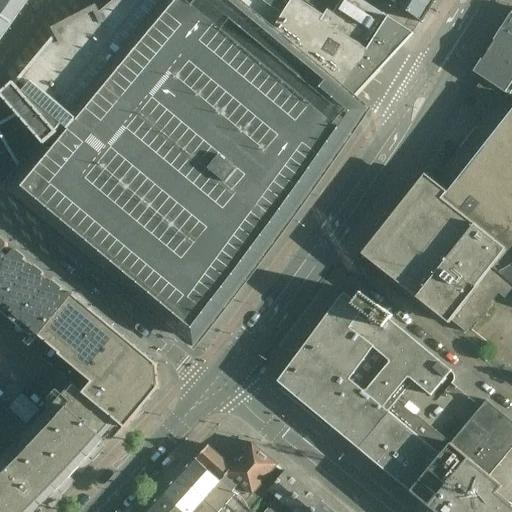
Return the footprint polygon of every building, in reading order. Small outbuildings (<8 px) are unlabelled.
[(0,0),(0,42),(19,15),(22,10),(29,0),(0,0)] [(414,34),(407,30),(361,0),(341,0),(334,13),(328,9),(323,17),(315,12),(298,0),(293,0),(274,31),(235,0),(120,0),(117,3),(116,1),(98,15),(95,10),(56,30),(61,38),(54,45),(19,87),(16,84),(2,95),(16,113),(17,115),(0,124),(0,134),(8,149),(20,169),(3,189),(55,233),(56,232),(66,240),(66,241),(68,243),(69,242),(79,251),(78,252),(80,254),(81,253),(91,261),(91,262),(93,264),(94,263),(104,271),(103,272),(105,274),(106,273),(116,282),(115,283),(118,285),(119,284),(129,292),(128,293),(130,295),(131,294),(141,302),(140,303),(143,305),(144,304),(154,313),(153,314),(155,316),(156,315),(166,323),(165,324),(168,326),(168,325),(178,334),(178,335),(195,349),(206,335),(205,334),(213,324),(214,324),(216,322),(215,321),(223,311),(224,311),(226,309),(225,308),(233,298),(234,298),(236,296),(235,296),(243,285),(244,286),(246,283),(245,283),(253,272),(254,273),(255,270),(263,259),(263,260),(265,257),(264,257),(272,246),(273,247),(275,244),(274,244),(282,233),(283,234),(284,231),(292,220),(294,218),(293,218),(301,207),(302,207),(304,205),(303,204),(311,192),(312,193),(314,190),(313,190),(321,179),(321,180),(323,177),(330,166),(331,166),(333,164),(332,163),(339,153),(340,153),(342,151),(341,150),(349,139),(349,140),(351,137),(350,136),(357,125),(359,126),(360,124),(359,123),(366,112),(368,113),(369,110),(367,108),(352,97),(333,123),(324,116),(312,108),(332,80),(334,78),(336,75),(338,73),(341,72),(344,70),(346,69),(349,68),(352,67),(355,67),(358,66),(361,66),(364,66),(367,67),(370,68),(373,69),(414,34)] [(235,0),(274,31),(293,0),(235,0)] [(322,0),(298,0),(315,12),(322,0)] [(431,0),(391,0),(393,1),(392,3),(393,3),(394,2),(421,22),(420,23),(421,23),(421,24),(435,3),(431,0)] [(511,13),(502,30),(511,36),(511,13)] [(511,36),(502,30),(488,52),(511,66),(511,36)] [(511,66),(488,52),(475,73),(484,79),(508,93),(511,86),(511,66)] [(424,179),(424,180),(422,183),(508,251),(511,245),(511,95),(508,93),(484,79),(469,99),(511,132),(500,145),(483,131),(448,172),(459,181),(446,196),(427,179),(426,178),(425,178),(424,179)] [(449,324),(452,321),(493,269),(508,251),(422,183),(393,220),(390,217),(380,229),(384,232),(367,253),(366,253),(365,254),(366,255),(367,255),(428,303),(426,305),(449,324)] [(0,303),(21,320),(18,324),(30,335),(34,331),(55,349),(44,361),(72,384),(119,423),(124,427),(126,429),(160,388),(158,386),(156,366),(158,364),(78,298),(79,298),(73,293),(73,294),(53,296),(52,283),(8,247),(8,243),(0,236),(0,303)] [(511,245),(508,251),(493,269),(503,277),(511,284),(511,245)] [(503,277),(493,269),(452,321),(465,332),(476,320),(501,288),(497,285),(503,277)] [(344,293),(278,382),(282,385),(279,390),(330,432),(334,427),(435,511),(511,511),(511,507),(511,508),(496,495),(495,493),(501,486),(489,477),(511,449),(511,421),(487,401),(452,442),(418,414),(416,416),(398,400),(415,380),(433,395),(452,371),(390,319),(393,316),(360,293),(354,301),(344,293)] [(0,511),(44,511),(61,495),(69,486),(100,454),(105,448),(124,427),(119,423),(72,384),(49,410),(42,418),(13,449),(0,461),(0,511)] [(196,459),(251,511),(252,511),(269,492),(269,491),(286,471),(278,465),(252,443),(251,445),(232,467),(208,446),(196,459)] [(251,511),(196,459),(180,477),(217,511),(251,511)] [(283,511),(305,487),(286,471),(269,491),(269,492),(277,499),(266,511),(283,511)] [(217,511),(180,477),(164,494),(184,511),(217,511)] [(315,511),(323,503),(305,487),(283,511),(315,511)] [(184,511),(164,494),(148,511),(184,511)] [(334,511),(323,503),(315,511),(334,511)]
